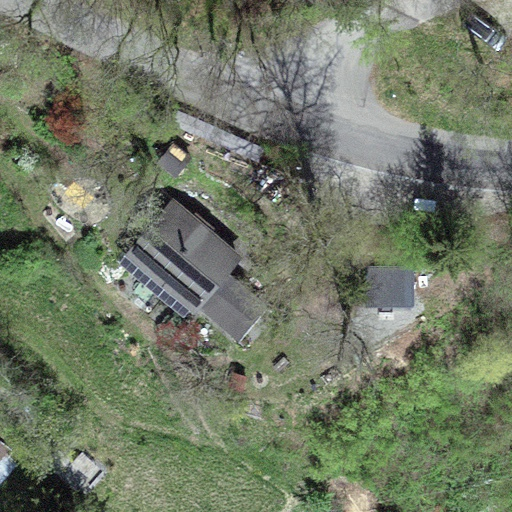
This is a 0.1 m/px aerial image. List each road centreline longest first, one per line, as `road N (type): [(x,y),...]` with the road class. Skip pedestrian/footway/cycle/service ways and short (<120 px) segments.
road 1 (tertiary): [(511,166),(395,151),(298,121),(21,0)]
road 2 (track): [(298,121),(357,30),(400,0)]
